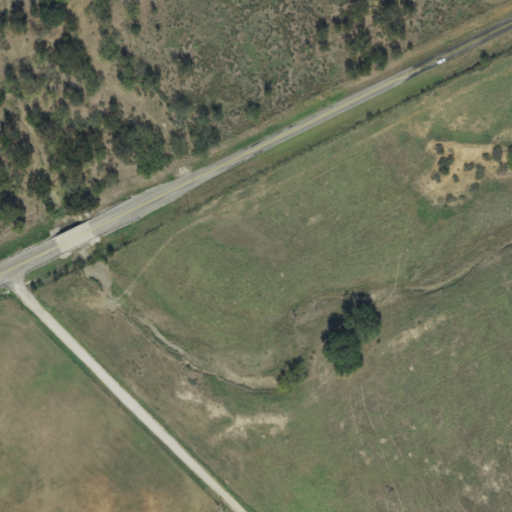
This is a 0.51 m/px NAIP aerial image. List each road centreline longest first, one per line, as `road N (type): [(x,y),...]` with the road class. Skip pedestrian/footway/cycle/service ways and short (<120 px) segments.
road 1 (tertiary): [(0,272),(511,20)]
road 2 (residential): [(0,273),(238,511)]
